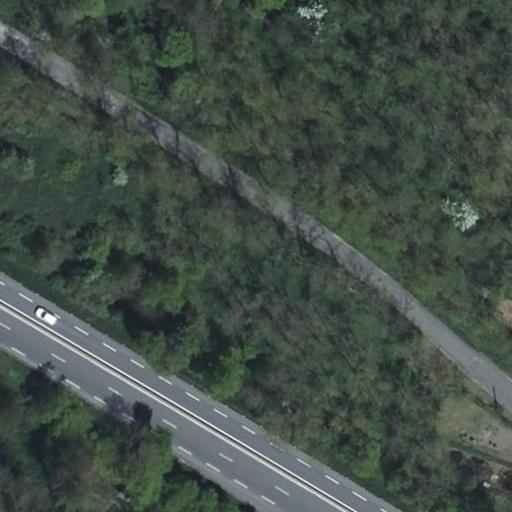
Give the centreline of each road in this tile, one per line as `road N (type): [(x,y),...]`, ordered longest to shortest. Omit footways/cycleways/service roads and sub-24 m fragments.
road 1 (unclassified): [(511,385),(244,162),(0,30)]
road 2 (trunk): [(369,511),(0,288)]
road 3 (trunk): [(0,318),(321,511)]
